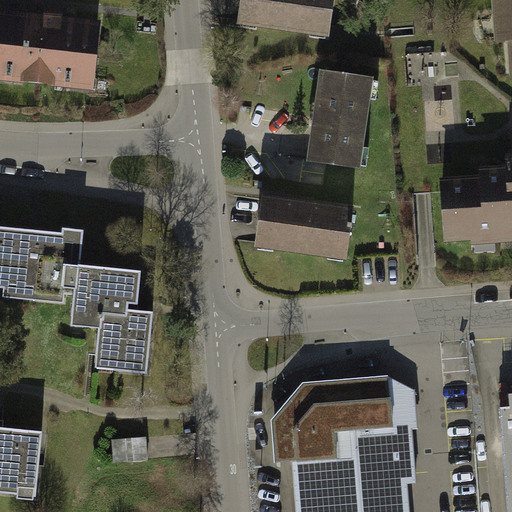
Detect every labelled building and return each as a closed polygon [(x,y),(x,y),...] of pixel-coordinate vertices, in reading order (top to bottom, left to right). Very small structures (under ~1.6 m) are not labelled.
[(336,0),(242,0),(239,26),(331,40),(336,0)] [(511,64),(511,0),(494,0),(498,44),(510,43),(511,64)] [(102,23),(0,11),(0,81),(94,92),(102,23)] [(376,80),(322,72),(309,164),(363,171),(376,80)] [(511,158),(509,159),(510,167),(480,169),(481,176),(440,179),(445,245),(474,243),(474,247),(511,243),(511,158)] [(356,209),(263,196),(256,250),(349,263),(356,209)] [(0,292),(5,292),(4,302),(65,307),(66,300),(75,301),(73,331),(99,333),(95,374),(147,379),(153,315),(129,313),(129,306),(141,307),(144,271),(83,265),(86,229),(62,227),(61,232),(0,226),(0,292)] [(419,429),(416,391),(390,376),(305,384),(273,421),(276,464),(294,463),(298,511),(410,511),(408,484),(418,483),(413,430),(419,429)] [(0,496),(11,497),(10,505),(37,507),(42,432),(0,428),(0,496)] [(148,438),(112,440),(113,464),(149,462),(148,438)]
